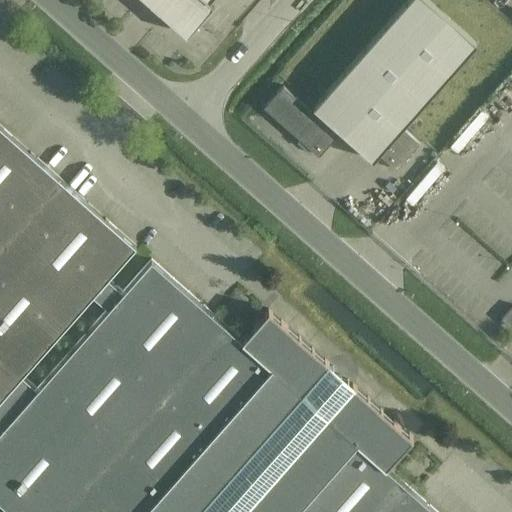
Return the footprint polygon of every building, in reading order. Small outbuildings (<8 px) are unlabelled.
[(213,4),(209,0),(207,0),(184,27),(153,0),(150,0),(188,33),(213,4)] [(153,0),(184,27),(207,0),(153,0)] [(396,170),(420,143),(401,126),(475,42),(427,0),(406,0),(313,105),(372,158),(377,153),(396,170)] [(319,156),(338,134),(282,85),(263,107),(319,156)] [(107,277),(135,245),(0,125),(0,502),(11,511),(436,511),(385,466),(386,465),(387,466),(412,437),(351,383),(350,385),(351,385),(347,389),(323,368),(326,364),(327,364),(328,363),(268,309),(242,338),(242,339),(150,258),(122,290),(107,277)]
